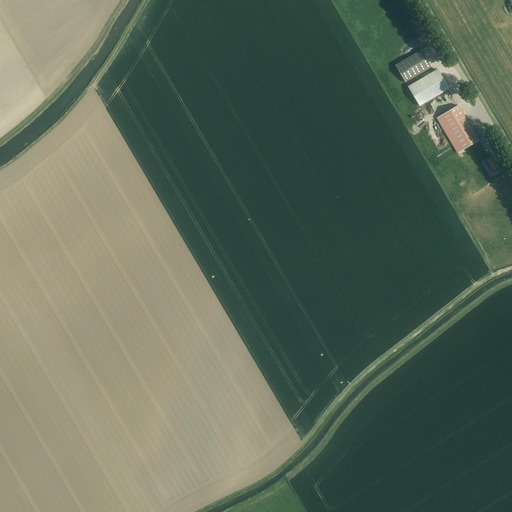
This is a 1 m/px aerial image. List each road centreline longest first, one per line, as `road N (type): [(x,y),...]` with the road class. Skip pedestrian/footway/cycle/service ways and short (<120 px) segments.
road 1 (track): [(360,375),(480,282),(511,267)]
road 2 (unclassified): [(511,157),(419,0)]
